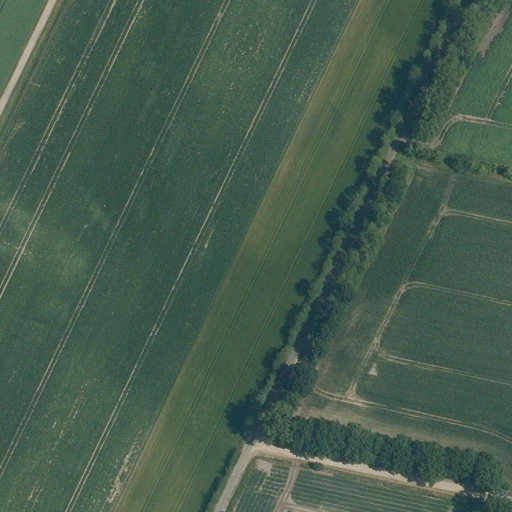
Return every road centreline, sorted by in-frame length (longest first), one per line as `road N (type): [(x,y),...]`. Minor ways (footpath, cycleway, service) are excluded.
road 1 (unclassified): [(469,0),(256,441)]
road 2 (unclassified): [(256,441),(511,496)]
road 3 (track): [(53,0),(0,108)]
